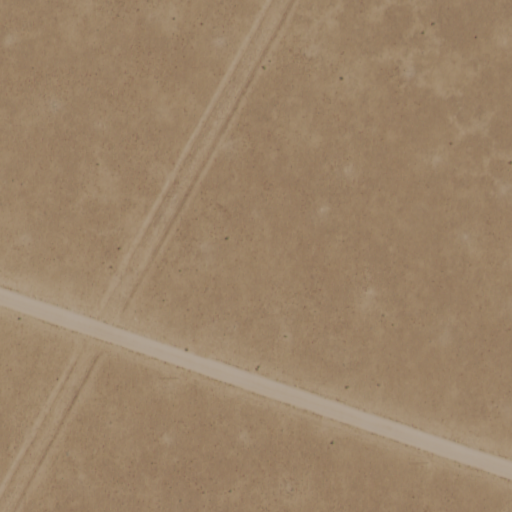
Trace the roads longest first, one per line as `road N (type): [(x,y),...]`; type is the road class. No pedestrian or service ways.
road 1 (track): [(6,511),(279,0)]
road 2 (residential): [(511,483),(0,303)]
